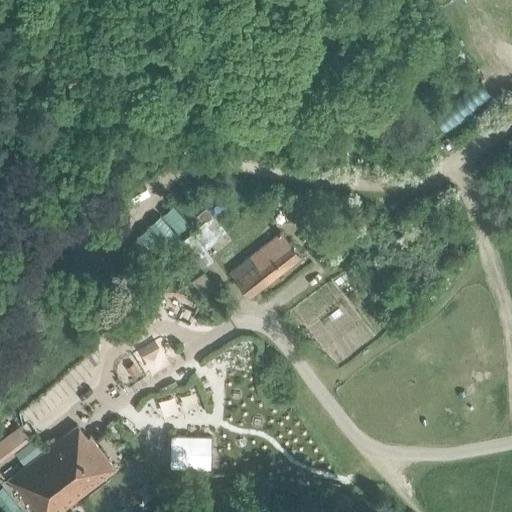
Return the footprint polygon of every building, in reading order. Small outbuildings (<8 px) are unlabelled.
[(448,131),(491,92),(480,81),(438,120),(448,131)] [(183,238),(194,227),(170,204),(136,239),(153,256),(176,232),(183,238)] [(207,206),(197,214),(203,221),(183,238),(197,255),(227,229),(207,206)] [(249,296),(300,256),(280,231),(250,255),(256,264),(236,279),(249,296)] [(133,362),(125,368),(132,378),(140,372),(133,362)] [(199,387),(159,396),(164,414),(203,405),(199,387)] [(25,420),(0,437),(0,456),(34,432),(25,420)] [(59,511),(115,469),(89,435),(87,437),(83,432),(76,424),(57,438),(6,478),(33,511),(59,511)] [(211,434),(172,435),(172,473),(212,473),(211,434)]
